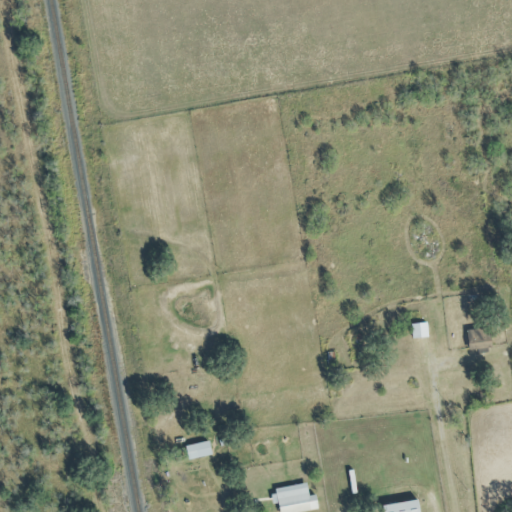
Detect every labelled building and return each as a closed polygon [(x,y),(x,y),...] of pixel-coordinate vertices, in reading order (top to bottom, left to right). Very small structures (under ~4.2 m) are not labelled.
[(425,338),(424,324),(409,326),(410,339),(425,338)] [(488,351),(487,329),(464,330),(466,353),(488,351)] [(209,457),(207,443),(181,447),(184,461),(209,457)] [(313,496),(305,497),(304,485),(271,490),(274,511),(313,511),(315,511),(313,496)] [(415,511),(414,501),(378,506),(379,511),(415,511)]
